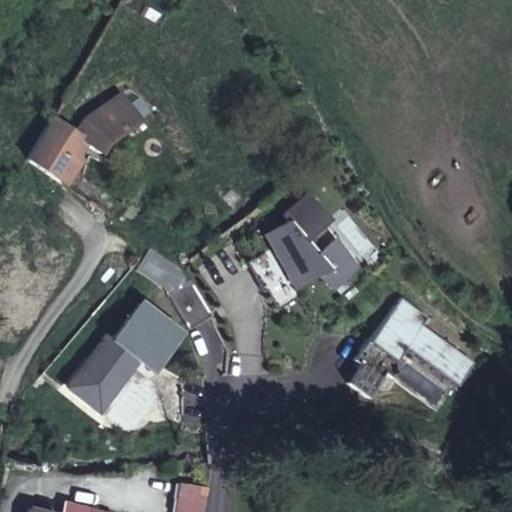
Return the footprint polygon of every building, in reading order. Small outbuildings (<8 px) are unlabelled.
[(41,136),(25,161),(61,186),(78,161),(73,157),(82,144),(95,154),(103,143),(137,124),(121,96),(83,121),(73,135),(52,119),(41,136)] [(263,289),(274,308),(297,295),(292,285),(316,272),(329,286),(355,264),(332,237),(320,247),(308,233),(327,217),(306,192),(281,213),(287,220),(244,260),(260,290),(263,289)] [(149,244),(139,257),(168,277),(178,264),(149,244)] [(164,292),(186,329),(209,315),(188,278),(164,292)] [(403,346),(454,383),(472,359),(421,322),(426,314),(400,295),(353,358),(359,363),(346,382),(366,397),(403,346)] [(103,335),(73,372),(104,398),(133,361),(138,365),(144,357),(152,363),(176,332),(137,302),(108,339),(103,335)] [(195,335),(205,375),(225,369),(215,330),(195,335)] [(144,357),(138,365),(146,371),(152,363),(144,357)] [(73,372),(62,386),(93,411),(104,398),(73,372)] [(200,511),(204,491),(177,486),(173,511),(200,511)] [(89,511),(90,509),(64,502),(61,511),(89,511)]
